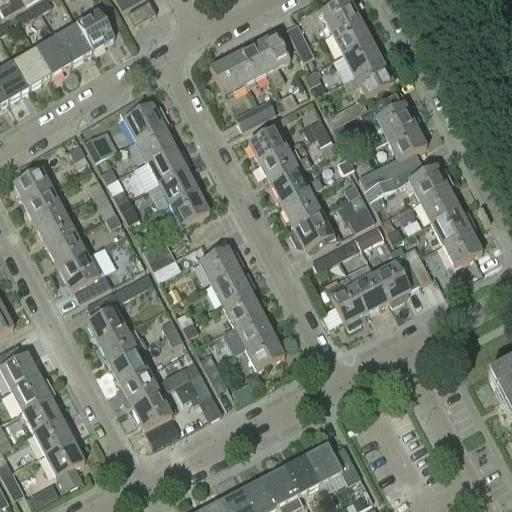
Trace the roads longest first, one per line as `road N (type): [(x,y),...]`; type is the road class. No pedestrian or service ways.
road 1 (residential): [(337,388),(165,65)]
road 2 (residential): [(138,493),(0,223)]
road 3 (residential): [(511,217),(383,0)]
road 4 (residential): [(138,493),(337,388)]
road 5 (residential): [(0,161),(165,65)]
road 6 (residential): [(484,511),(402,354)]
road 7 (residential): [(402,354),(511,295)]
